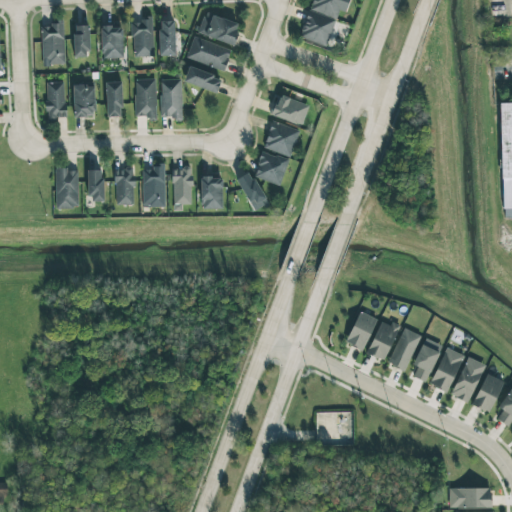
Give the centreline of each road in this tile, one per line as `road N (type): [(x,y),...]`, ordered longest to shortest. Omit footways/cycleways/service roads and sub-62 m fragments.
road 1 (residential): [(279,0),(225,140),(51,144),(24,128),(17,3)]
road 2 (residential): [(295,348),(491,448),(511,477)]
road 3 (secondary): [(286,279),(197,511)]
road 4 (secondary): [(234,511),(321,280)]
road 5 (secondary): [(346,214),(426,0)]
road 6 (secondary): [(391,0),(312,211)]
